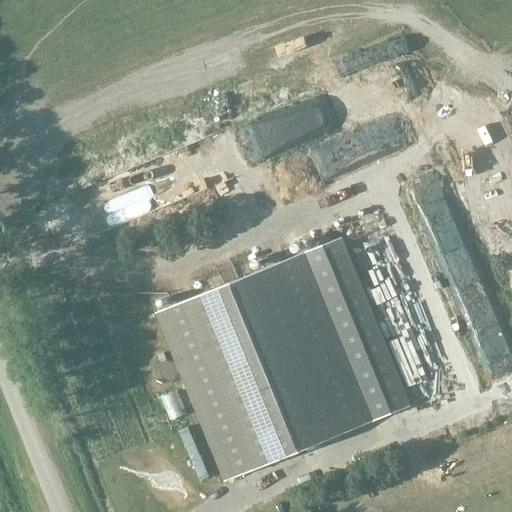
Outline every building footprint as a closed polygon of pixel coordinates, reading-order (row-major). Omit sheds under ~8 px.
[(378,61),(378,95),(408,94),(408,61),(378,61)] [(305,252),(374,421),(408,407),(340,238),(305,252)] [(159,311),(228,480),(374,421),(305,252),(159,311)] [(456,303),(463,325),(483,318),(476,297),(456,303)] [(480,367),(497,363),(488,320),(471,324),(480,367)]
